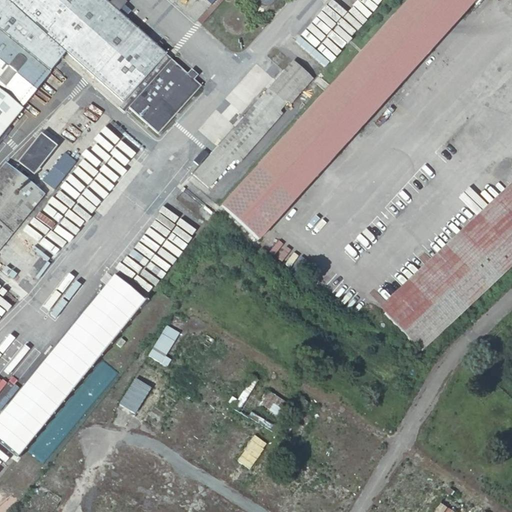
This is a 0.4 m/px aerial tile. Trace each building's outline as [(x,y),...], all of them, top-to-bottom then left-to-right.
[(0,0),(0,133),(66,52),(123,103),(166,54),(119,12),(128,2),(125,0),(112,0),(109,4),(105,0),(0,0)] [(227,0),(216,0),(198,21),(204,26),(227,0)] [(409,0),(222,206),(259,240),(474,0),(409,0)] [(166,54),(123,103),(128,108),(172,59),(166,54)] [(172,59),(128,108),(158,135),(202,85),(172,59)] [(193,175),(209,188),(308,74),(293,61),(193,175)] [(18,162),(33,174),(54,147),(40,136),(18,162)] [(54,191),(76,163),(63,153),(41,182),(54,191)] [(0,170),(0,247),(46,190),(34,180),(31,184),(6,163),(0,170)] [(511,193),(383,313),(418,350),(511,263),(511,193)] [(112,282),(0,420),(0,448),(16,461),(142,306),(112,282)] [(148,356),(167,367),(171,360),(165,356),(179,333),(166,326),(148,356)] [(148,375),(144,382),(151,386),(158,374),(145,365),(141,371),(148,375)] [(43,471),(114,378),(99,366),(80,390),(79,389),(26,458),(43,471)] [(119,405),(134,414),(151,388),(135,379),(119,405)] [(164,395),(173,403),(181,392),(171,385),(164,395)] [(261,427),(271,432),(287,403),(265,391),(257,405),(269,412),(261,427)] [(313,436),(306,446),(318,455),(325,445),(313,436)] [(252,438),(239,462),(250,469),(264,444),(252,438)]
